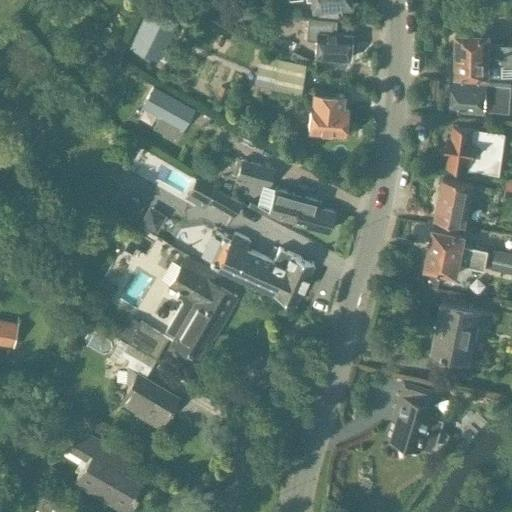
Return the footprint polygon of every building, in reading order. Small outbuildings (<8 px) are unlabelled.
[(309,0),(310,8),(317,8),(350,5),(350,0),(309,0)] [(146,7),(130,41),(155,53),(172,19),(146,7)] [(306,15),(303,38),(314,40),(313,56),(349,60),(351,34),(329,31),(330,18),(306,15)] [(511,44),(489,44),(490,33),(455,32),(455,54),(511,54),(511,44)] [(104,47),(97,54),(108,64),(114,57),(104,47)] [(455,75),(489,76),(502,76),(502,65),(511,65),(511,54),(455,54),(455,75)] [(256,85),(273,88),(299,92),(304,63),(277,59),(261,56),(256,85)] [(453,80),(450,108),(484,111),(484,109),(502,111),(503,84),(486,82),(453,80)] [(182,129),(194,108),(153,85),(141,106),(182,129)] [(312,90),(311,100),(308,128),(344,132),(347,106),(342,105),(344,94),(312,90)] [(447,136),(445,153),(448,153),(447,166),(486,172),(489,156),(502,158),(505,136),(505,135),(505,134),(505,133),(504,133),(504,132),(503,132),(503,131),(502,131),(472,127),(453,124),(451,137),(447,136)] [(235,177),(269,186),(274,168),(241,158),(235,177)] [(442,175),(438,195),(469,201),(473,181),(442,175)] [(217,189),(209,203),(231,216),(234,217),(242,204),(217,189)] [(275,189),(269,210),(276,212),(276,215),(292,219),(291,220),(328,231),(334,210),(320,205),(321,201),(299,194),(299,195),(298,196),(275,189)] [(128,195),(120,209),(133,217),(141,204),(128,195)] [(469,201),(438,195),(434,215),(465,221),(469,201)] [(488,249),(462,244),(465,232),(432,226),(428,246),(486,258),(488,249)] [(234,232),(230,241),(245,248),(249,239),(234,232)] [(279,247),(273,261),(245,248),(230,241),(223,237),(210,263),(216,265),(216,266),(295,302),(313,263),(279,247)] [(484,268),(486,258),(428,246),(424,267),(456,273),(458,263),(484,268)] [(493,259),(511,262),(511,252),(495,250),(493,259)] [(231,293),(236,285),(186,256),(168,285),(181,292),(180,294),(182,301),(165,330),(174,336),(172,339),(196,354),(211,329),(215,331),(236,296),(231,293)] [(511,262),(493,259),(491,270),(511,273),(511,262)] [(421,282),(437,285),(439,273),(423,270),(421,282)] [(443,301),(433,352),(467,359),(478,308),(443,301)] [(0,343),(13,346),(18,322),(0,318),(0,343)] [(156,357),(168,337),(140,321),(128,341),(156,357)] [(116,361),(126,367),(136,373),(136,372),(145,377),(155,359),(128,341),(116,361)] [(129,385),(120,400),(135,409),(134,411),(159,426),(177,396),(145,377),(136,372),(136,373),(126,367),(125,381),(129,385)] [(441,419),(429,415),(432,403),(400,393),(396,408),(399,409),(390,438),(419,447),(420,445),(429,447),(435,440),(441,419)] [(111,464),(120,449),(76,424),(63,446),(86,459),(74,480),(125,510),(136,492),(135,491),(140,482),(111,464)] [(36,505),(35,506),(44,511),(76,511),(44,493),(44,492),(36,505)]
